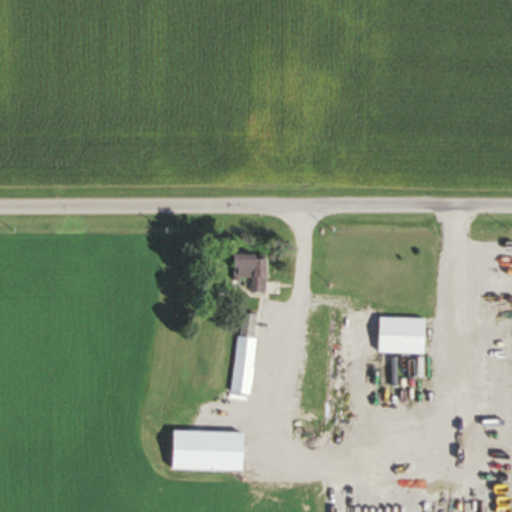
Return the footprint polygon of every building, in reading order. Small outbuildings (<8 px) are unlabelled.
[(261,295),(261,257),(226,257),(226,278),(246,278),(246,295),(261,295)] [(250,318),(241,316),(239,322),(249,324),(250,318)] [(375,356),(420,356),(420,321),(375,321),(375,356)] [(253,339),(233,337),(227,395),(247,397),(253,339)] [(237,434),(166,433),(165,472),(236,473),(237,434)]
